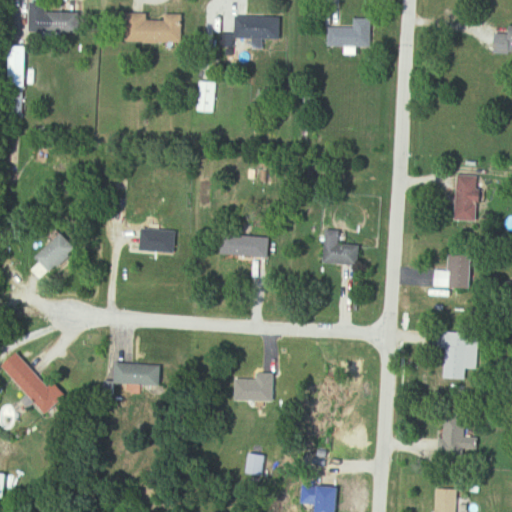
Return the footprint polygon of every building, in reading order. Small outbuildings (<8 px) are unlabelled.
[(82,34),(82,13),(48,13),(48,34),(82,34)] [(150,14),(129,14),(129,43),(185,43),(184,17),(150,18),(150,14)] [(284,16),(239,14),(238,35),(228,35),(227,51),(246,51),(247,40),(283,41),(284,16)] [(374,19),(357,19),(357,28),(332,28),(332,47),(348,47),(348,55),(360,55),(360,48),(374,48),(374,19)] [(498,52),(511,51),(511,27),(498,27),(498,52)] [(200,113),(219,113),(219,82),(201,82),(200,113)] [(26,86),(12,86),(12,120),(26,120),(26,86)] [(481,222),(482,177),(460,177),(459,221),(481,222)] [(143,252),(179,254),(180,231),(144,229),(143,252)] [(329,265),(364,266),(365,246),(345,245),(346,232),(330,231),(329,265)] [(275,258),(275,237),(226,237),(226,257),(275,258)] [(52,268),(77,256),(69,238),(44,250),(52,268)] [(476,255),(454,255),(454,271),(438,271),(438,288),(476,288),(476,255)] [(480,334),(440,334),(440,351),(448,351),(448,380),(471,380),(471,370),(480,370),(480,334)] [(54,387),(21,353),(6,368),(52,415),(72,396),(59,382),(54,387)] [(164,386),(165,365),(120,364),(119,386),(164,386)] [(261,379),(240,379),(240,401),(279,401),(279,373),(261,373),(261,379)] [(467,456),(467,449),(481,449),(481,440),(468,440),(470,416),(448,416),(447,440),(441,440),(441,455),(467,456)] [(249,475),(267,476),(269,455),(251,454),(249,475)] [(342,511),(342,487),(322,487),(321,511),(342,511)] [(460,511),(460,489),(437,489),(437,511),(460,511)]
